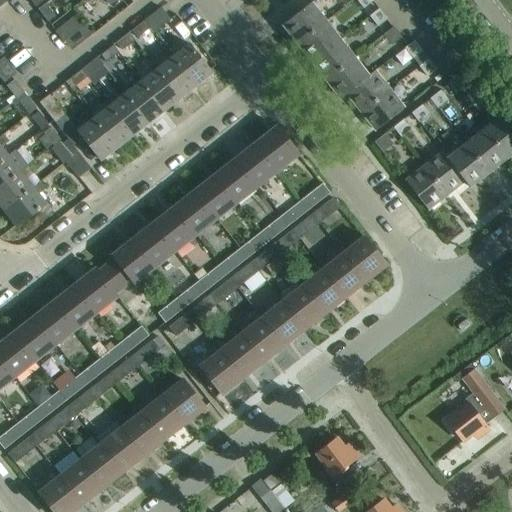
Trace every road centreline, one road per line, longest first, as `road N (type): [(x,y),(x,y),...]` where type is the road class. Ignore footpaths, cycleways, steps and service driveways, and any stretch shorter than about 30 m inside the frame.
road 1 (residential): [(6,284),(267,79)]
road 2 (residential): [(433,294),(267,79)]
road 3 (unclassified): [(152,511),(338,367)]
road 4 (residential): [(443,510),(338,367)]
